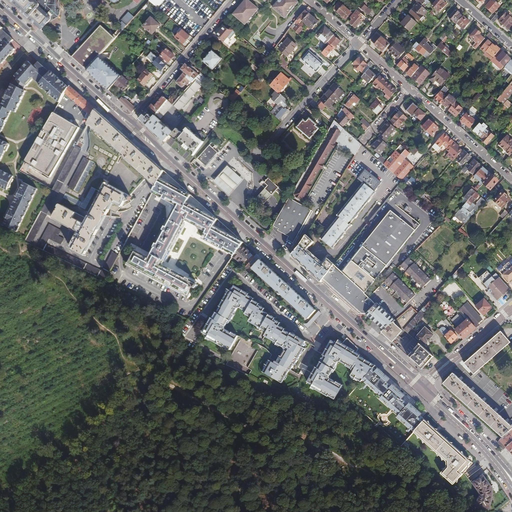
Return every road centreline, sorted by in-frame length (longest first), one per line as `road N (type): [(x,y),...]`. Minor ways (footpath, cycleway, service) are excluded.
road 1 (primary): [(160,152),(423,386)]
road 2 (unknown): [(244,228),(193,302),(128,274),(123,260),(174,165)]
road 3 (track): [(148,368),(217,412),(346,467),(353,495),(377,511)]
road 4 (track): [(0,501),(197,324)]
road 5 (residential): [(234,0),(130,121)]
road 6 (primary): [(0,7),(111,108)]
road 7 (residential): [(511,181),(407,89)]
road 8 (primary): [(423,386),(511,479)]
road 9 (residential): [(357,44),(276,135)]
